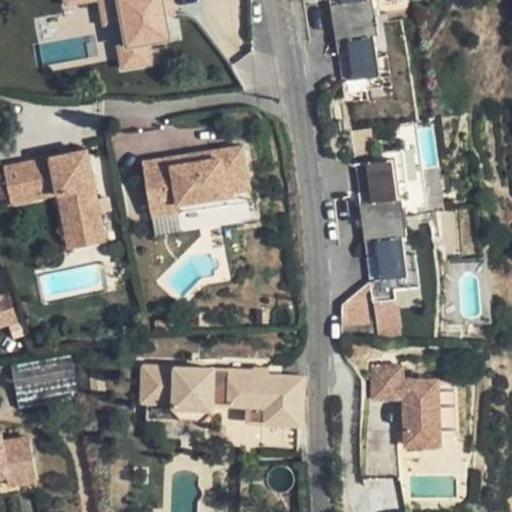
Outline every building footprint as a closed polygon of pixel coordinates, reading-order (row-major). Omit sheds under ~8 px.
[(162,8),(161,0),(120,0),(127,38),(174,30),(170,6),(162,8)] [(330,0),(323,1),(318,2),(322,21),(369,12),(366,0),(330,0)] [(369,12),(322,21),(325,40),(330,39),(368,32),(372,31),(369,12)] [(368,32),(330,39),(337,78),(376,71),(372,51),(368,32)] [(382,49),(372,51),(376,71),(337,78),(341,100),(360,96),(358,87),(388,81),(382,49)] [(172,154),(147,158),(154,204),(179,200),(230,192),(254,188),(247,143),(223,147),(224,155),(174,163),(172,154)] [(369,149),(370,157),(390,154),(394,178),(404,177),(399,144),(369,149)] [(86,151),(2,169),(10,205),(56,196),(64,234),(102,226),(86,151)] [(370,157),(352,160),(358,199),(397,193),(394,178),(390,154),(370,157)] [(230,192),(179,200),(180,209),(231,201),(230,192)] [(358,199),(353,200),(356,219),(403,211),(401,193),(397,193),(358,199)] [(403,211),(356,219),(359,238),(364,237),(403,231),(406,230),(403,211)] [(102,226),(64,234),(68,252),(106,244),(102,226)] [(403,231),(364,237),(370,277),(409,270),(405,250),(403,231)] [(415,248),(405,250),(409,270),(370,277),(374,298),(392,295),(391,285),(420,281),(415,248)] [(23,324),(13,290),(0,294),(0,323),(2,330),(23,324)] [(261,308),(261,320),(273,320),(273,308),(261,308)] [(17,359),(20,403),(79,399),(76,355),(17,359)] [(215,366),(144,364),(143,400),(149,400),(175,401),(174,409),(182,418),(205,419),(213,411),(213,403),(214,376),(215,366)] [(254,373),(229,372),(229,377),(228,403),(247,404),(265,404),(265,421),(264,448),(300,449),(301,422),(304,422),(305,375),(282,374),(282,366),(254,365),(254,373)] [(404,366),(373,367),(375,399),(406,398),(405,380),(404,366)] [(229,377),(214,376),(213,403),(228,403),(229,377)] [(440,379),(405,380),(406,398),(408,445),(443,444),(440,379)] [(175,401),(149,400),(148,417),(182,418),(174,409),(175,401)] [(265,404),(247,404),(246,420),(265,421),(265,404)] [(2,426),(0,425),(0,470),(8,469),(10,479),(36,474),(39,473),(31,431),(4,436),(2,426)] [(8,469),(0,470),(0,490),(38,484),(36,474),(10,479),(8,469)]
